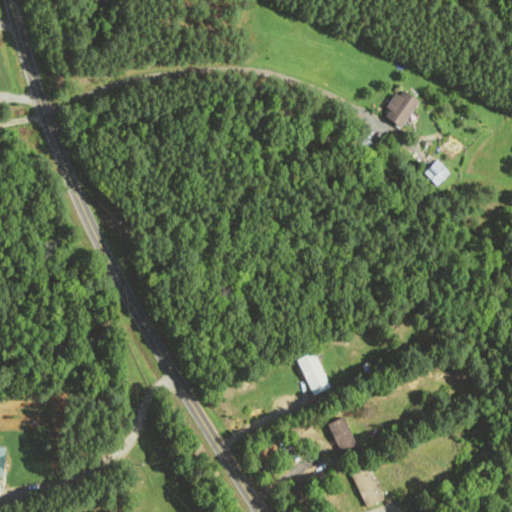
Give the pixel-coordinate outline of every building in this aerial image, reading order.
[(421,100),(402,88),(386,116),(405,128),(421,100)] [(299,360),(314,395),(331,388),(316,352),(299,360)] [(330,425),(344,456),(360,449),(346,417),(330,425)] [(0,477),(5,478),(8,448),(0,447),(0,477)] [(383,502),(374,468),(356,472),(365,507),(383,502)]
